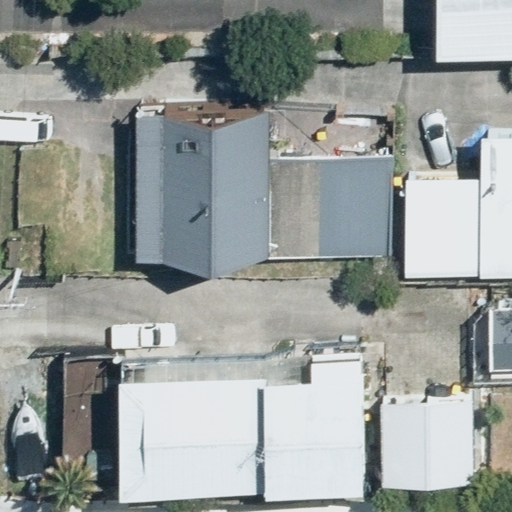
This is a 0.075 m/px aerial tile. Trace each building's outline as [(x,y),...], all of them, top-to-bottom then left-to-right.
[(511,0),(447,0),(448,42),(511,42),(511,0)] [(274,107),(141,108),(142,251),(396,249),(394,151),(274,152),(274,107)] [(511,124),(488,124),(487,170),(411,170),(410,267),(511,266),(511,124)] [(356,273),(376,273),(376,253),(357,252),(356,273)] [(511,282),(502,283),(504,317),(511,316),(511,282)] [(369,347),(127,352),(130,486),(372,480),(369,347)] [(511,454),(511,410),(456,411),(456,455),(511,454)]
